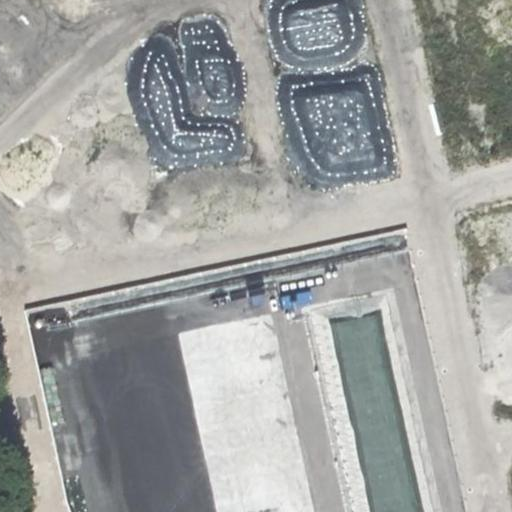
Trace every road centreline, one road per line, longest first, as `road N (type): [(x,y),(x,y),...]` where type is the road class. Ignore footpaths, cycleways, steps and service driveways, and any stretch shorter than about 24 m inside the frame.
road 1 (residential): [(427,197),(476,447)]
road 2 (residential): [(388,0),(427,197)]
